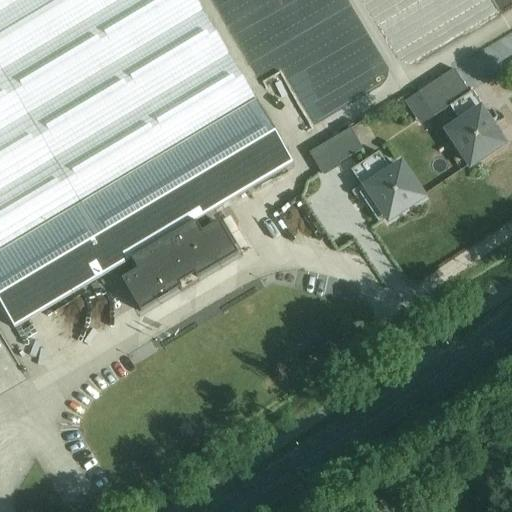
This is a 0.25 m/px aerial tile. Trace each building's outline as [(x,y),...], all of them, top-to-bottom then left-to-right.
[(0,0),(0,252),(255,101),(195,0),(0,0)] [(451,107),(470,94),(469,93),(454,69),(418,93),(434,116),(450,106),(451,107)] [(293,164),(255,101),(0,252),(0,304),(15,330),(118,268),(205,217),(293,164)] [(501,144),(480,112),(449,132),(470,165),(501,144)] [(362,149),(350,129),(310,154),(324,177),(340,167),(338,164),(362,149)] [(400,167),(368,188),(389,219),(421,197),(400,167)] [(211,227),(205,217),(118,268),(124,278),(121,280),(140,312),(181,288),(179,285),(194,275),(196,279),(237,255),(218,223),(211,227)]
